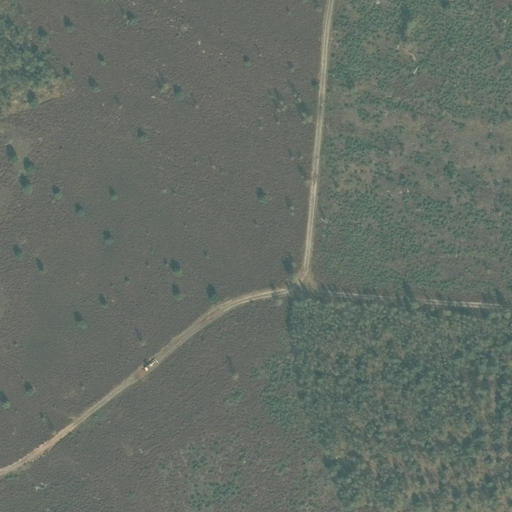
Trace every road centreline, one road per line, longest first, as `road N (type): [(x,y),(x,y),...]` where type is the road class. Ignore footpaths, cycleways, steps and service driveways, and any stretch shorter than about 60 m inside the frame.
road 1 (track): [(0,473),(33,457),(229,305),(299,291)]
road 2 (track): [(330,0),(299,291)]
road 3 (track): [(299,291),(511,306)]
